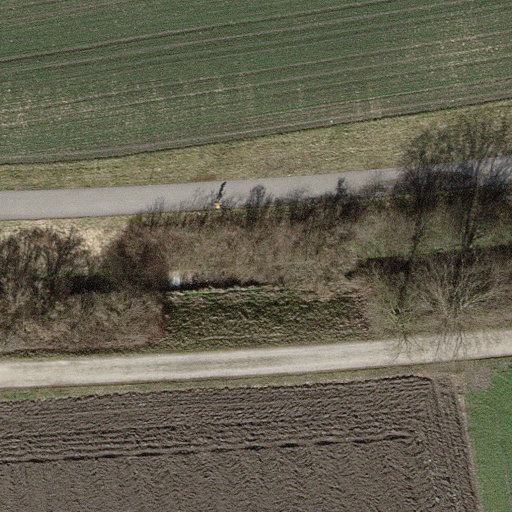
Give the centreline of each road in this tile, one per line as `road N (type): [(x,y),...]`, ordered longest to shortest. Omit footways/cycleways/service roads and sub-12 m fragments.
road 1 (track): [(511,342),(0,378)]
road 2 (track): [(0,205),(511,169)]
